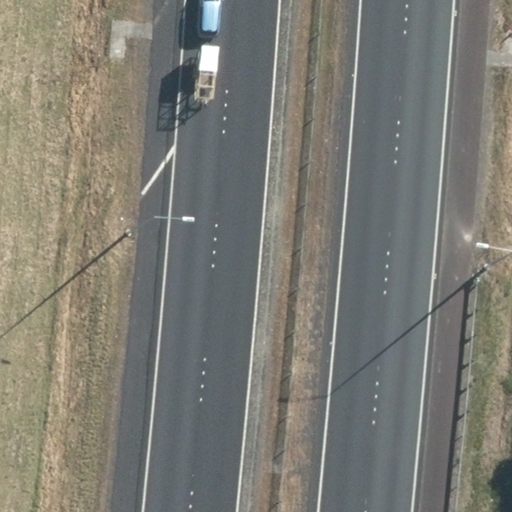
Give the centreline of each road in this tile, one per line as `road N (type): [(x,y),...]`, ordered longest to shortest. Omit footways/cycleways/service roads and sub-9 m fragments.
road 1 (motorway): [(188,511),(237,0)]
road 2 (motorway): [(406,0),(365,511)]
